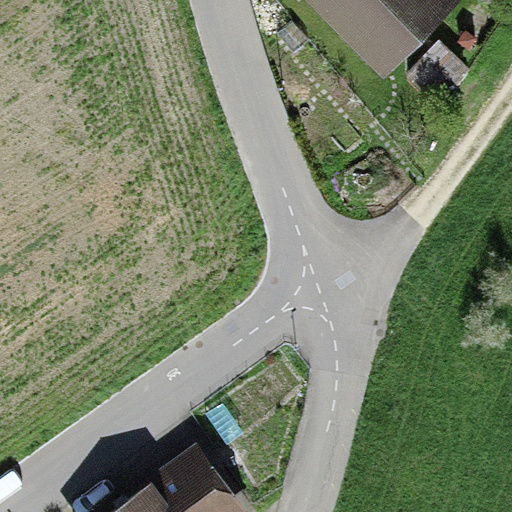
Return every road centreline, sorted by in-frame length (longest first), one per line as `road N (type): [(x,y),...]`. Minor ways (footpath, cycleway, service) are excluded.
road 1 (residential): [(316,288),(5,511)]
road 2 (residential): [(235,0),(316,288)]
road 3 (track): [(316,288),(402,235),(511,97)]
road 4 (residential): [(316,288),(335,332),(335,398),(304,511)]
